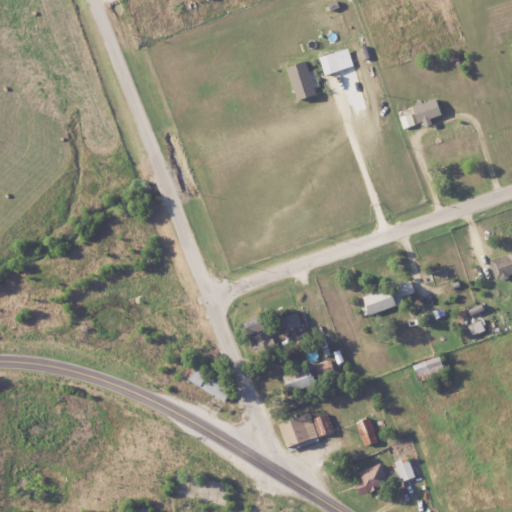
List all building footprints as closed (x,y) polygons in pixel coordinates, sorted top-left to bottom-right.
[(322,75),(352,66),(346,48),(317,57),(322,75)] [(284,67),(295,99),(320,91),(314,70),(309,72),(305,60),(284,67)] [(430,124),(429,118),(439,116),(435,99),(410,104),(414,126),(430,124)] [(511,274),(511,252),(491,260),(499,279),(511,274)] [(301,327),(297,313),(281,317),(284,331),(301,327)] [(256,332),(262,352),(274,349),(268,328),(256,332)] [(226,400),(232,386),(191,369),(186,383),(226,400)] [(289,392),(314,384),(310,370),(285,378),(289,392)] [(316,437),(316,435),(323,433),(318,416),(310,419),(308,413),(277,424),(284,447),(316,437)] [(355,422),(361,446),(376,442),(369,418),(355,422)] [(414,478),(406,457),(392,463),(399,483),(414,478)] [(386,483),(380,464),(352,472),(358,492),(386,483)]
